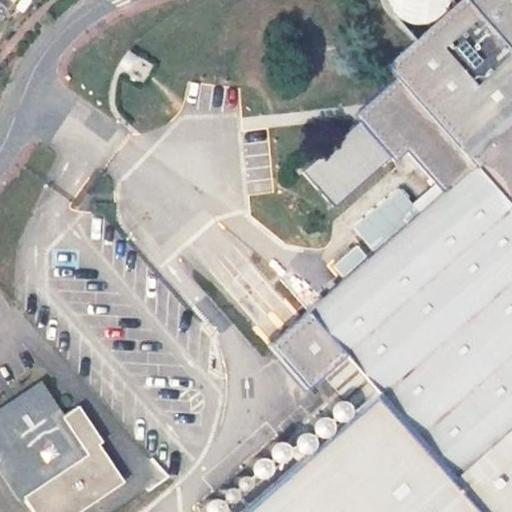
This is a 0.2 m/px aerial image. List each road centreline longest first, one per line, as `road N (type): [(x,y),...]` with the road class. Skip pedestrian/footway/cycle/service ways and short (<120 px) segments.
road 1 (unknown): [(184,198),(166,237),(168,261),(231,338),(251,393),(243,421),(199,460),(158,429),(95,354),(47,261),(63,216),(114,130)]
road 2 (unclassified): [(0,147),(52,45),(121,0)]
road 3 (unknown): [(184,198),(295,283)]
